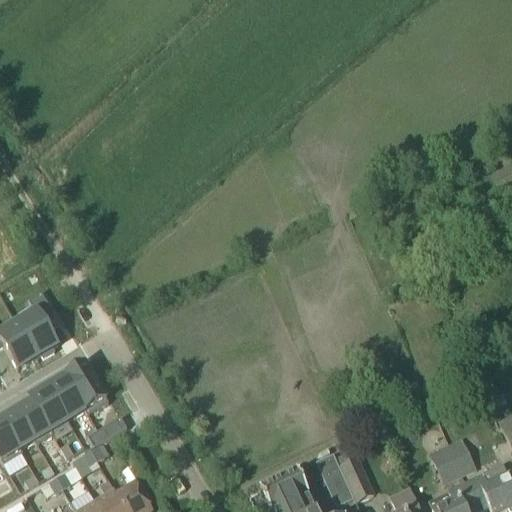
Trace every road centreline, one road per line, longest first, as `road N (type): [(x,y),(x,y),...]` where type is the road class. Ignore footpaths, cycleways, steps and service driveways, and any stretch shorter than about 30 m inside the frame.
road 1 (residential): [(0,405),(109,340),(211,511)]
road 2 (track): [(0,156),(109,340)]
